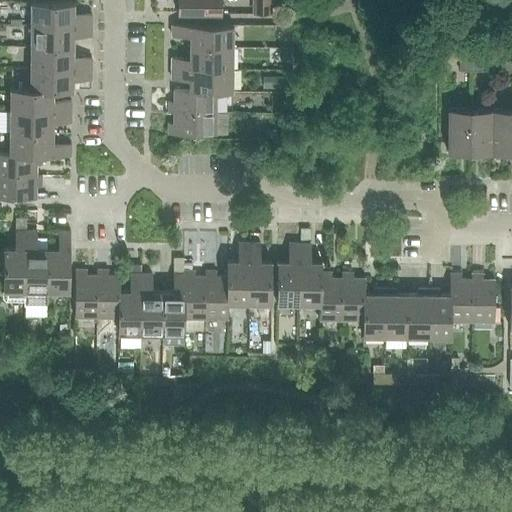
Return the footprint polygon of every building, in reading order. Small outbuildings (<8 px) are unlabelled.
[(221,13),(220,0),(171,0),(172,1),(177,1),(177,12),(221,13)] [(251,0),(252,13),(259,13),(269,13),(273,13),(272,0),(251,0)] [(74,14),(74,3),(30,2),(30,24),(91,25),(91,14),(74,14)] [(91,36),(91,25),(30,24),(30,46),(74,46),(74,36),(91,36)] [(233,47),(233,25),(172,24),(172,35),(190,35),(189,47),(233,47)] [(73,57),(74,46),(30,46),(30,68),(91,68),(91,58),(73,57)] [(233,69),(233,47),(189,47),(189,57),(171,57),(171,68),(233,69)] [(471,60),(469,60),(459,60),(459,70),(471,70),(471,60)] [(481,70),(481,60),(471,60),(471,70),(481,70)] [(511,70),(511,60),(502,60),(502,70),(511,70)] [(91,79),(91,68),(30,68),(29,89),(53,89),(53,90),(73,90),(73,79),(91,79)] [(232,91),(233,69),(171,68),(171,78),(189,79),(189,89),(190,90),(216,91),(232,91)] [(53,89),(29,89),(10,88),(9,111),(70,111),(70,100),(53,100),(53,90),(53,89)] [(190,90),(189,89),(173,89),(173,101),(168,101),(168,112),(173,112),(174,112),(216,112),(216,91),(190,90)] [(469,152),(469,108),(447,108),(447,152),(469,152)] [(491,152),(491,108),(469,108),(469,152),(491,152)] [(511,152),(511,108),(491,108),(491,152),(511,152)] [(70,122),(70,111),(9,111),(9,132),(53,132),(53,122),(70,122)] [(216,134),(216,112),(174,112),(173,112),(173,123),(168,123),(168,134),(216,134)] [(53,143),(53,132),(9,132),(9,153),(41,155),(70,155),(70,143),(53,143)] [(41,155),(9,153),(0,153),(0,174),(37,176),(36,175),(36,164),(41,164),(41,155)] [(41,175),(36,175),(37,176),(0,174),(0,197),(36,198),(36,186),(41,186),(41,175)] [(320,304),(321,271),(321,260),(309,260),(310,227),(300,227),(300,242),(299,242),(299,303),(319,304),(320,304)] [(6,302),(25,302),(26,230),(15,230),(15,247),(3,247),(3,298),(6,302)] [(36,247),(36,230),(26,230),(25,302),(26,302),(26,304),(46,304),(46,291),(47,247),(36,247)] [(46,291),(68,291),(69,230),(58,230),(57,247),(47,247),(46,291)] [(249,303),(249,242),(238,242),(238,259),(227,259),(226,276),(227,276),(227,303),(249,303)] [(249,303),(270,303),(271,260),(259,259),(260,242),(249,242),(249,303)] [(299,303),(299,242),(288,242),(288,260),(276,259),(276,303),(299,303)] [(98,274),(96,273),(86,273),(86,268),(75,268),(74,317),(97,317),(98,274)] [(118,317),(119,290),(119,274),(107,274),(107,268),(97,268),(96,273),(98,274),(97,317),(118,317)] [(206,275),(205,275),(194,275),(194,269),(183,269),(183,272),(184,272),(184,318),(205,318),(206,275)] [(227,276),(226,276),(215,276),(215,270),(205,270),(205,275),(206,275),(205,318),(227,318),(227,303),(227,276)] [(342,277),(341,276),(330,276),(330,271),(321,271),(320,304),(319,304),(319,319),(342,320),(342,277)] [(363,320),(364,292),(364,277),(352,276),(352,271),(341,271),(341,276),(342,277),(342,320),(362,320),(363,320)] [(140,334),(140,272),(130,272),(130,290),(119,290),(118,317),(118,333),(140,334)] [(162,334),(162,290),(151,290),(151,272),(140,272),(140,334),(162,334)] [(184,272),(183,272),(173,272),(173,290),(162,290),(162,334),(163,334),(163,342),(184,343),(184,318),(184,272)] [(472,278),(471,278),(460,278),(460,272),(449,272),(449,293),(450,321),(471,321),(472,278)] [(472,278),(471,321),(493,321),(493,278),(482,278),(482,273),(471,273),(471,278),(472,278)] [(385,337),(385,287),(374,287),(374,292),(364,292),(363,320),(362,320),(362,336),(385,337)] [(406,337),(407,293),(396,293),(396,287),(385,287),(385,337),(406,337)] [(428,337),(428,287),(417,287),(417,293),(407,293),(406,337),(428,337)] [(450,321),(449,293),(439,293),(439,288),(428,287),(428,337),(450,337),(450,321)] [(384,373),(384,364),(372,364),(372,383),(384,383),(384,373)] [(384,383),(395,383),(395,373),(384,373),(384,383)] [(427,384),(427,374),(415,373),(415,383),(427,384)]
